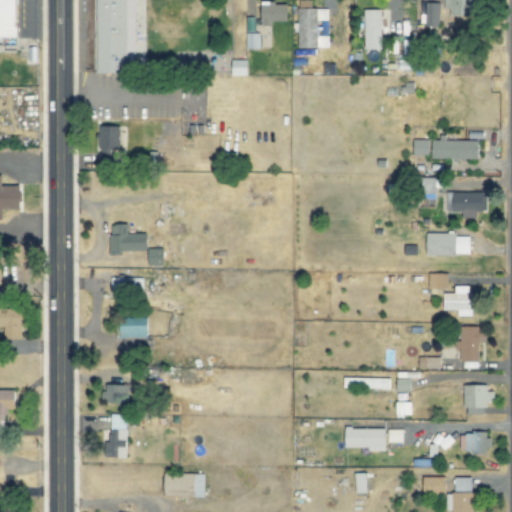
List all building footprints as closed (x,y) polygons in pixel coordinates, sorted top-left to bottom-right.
[(0,0),(0,36),(16,37),(15,0),(0,0)] [(93,0),(93,74),(145,73),(144,0),(93,0)] [(445,0),(446,15),(467,15),(467,0),(445,0)] [(287,2),(261,3),(261,25),(271,25),(271,21),(287,21),(287,2)] [(424,28),(439,28),(440,3),(425,2),(424,28)] [(327,8),(297,8),(297,22),(293,22),(293,32),(297,32),(297,47),(328,47),(328,35),(318,35),(317,20),(327,20),(327,8)] [(381,49),(380,9),(363,9),(364,49),(381,49)] [(259,48),(259,33),(246,33),(246,48),(259,48)] [(231,75),(247,76),(247,60),(232,59),(231,75)] [(121,126),(99,125),(97,163),(120,164),(121,126)] [(428,140),(412,139),(412,156),(427,157),(428,140)] [(478,159),(478,140),(430,139),(430,158),(478,159)] [(0,208),(20,208),(20,185),(2,185),(1,175),(0,174),(0,208)] [(446,191),(445,211),(484,212),(484,192),(446,191)] [(127,224),(109,224),(110,253),(147,252),(146,232),(128,233),(127,224)] [(426,255),(470,255),(470,234),(426,233),(426,255)] [(163,248),(148,248),(147,265),(163,265),(163,248)] [(448,273),(429,273),(429,288),(448,288),(448,273)] [(110,294),(142,295),(143,278),(111,277),(110,294)] [(471,317),(472,286),(454,286),(454,293),(443,293),(442,310),(458,310),(457,317),(471,317)] [(23,309),(3,309),(3,338),(22,339),(23,309)] [(119,340),(146,339),(146,325),(119,325),(119,340)] [(478,342),(484,342),(484,327),(459,327),(459,341),(455,340),(454,349),(460,349),(460,360),(478,360),(478,342)] [(439,357),(418,357),(418,368),(439,368),(439,357)] [(390,377),(343,378),(343,388),(390,387),(390,377)] [(103,403),(127,403),(128,385),(103,384),(103,403)] [(486,385),(464,384),(464,414),(485,415),(485,401),(493,402),(493,391),(486,391),(486,385)] [(15,390),(0,390),(0,436),(3,437),(3,420),(15,420),(15,390)] [(126,457),(127,415),(108,414),(108,457),(126,457)] [(345,448),(368,447),(369,451),(385,451),(385,428),(345,428),(345,448)] [(402,442),(402,429),(387,430),(387,442),(402,442)] [(489,453),(489,438),(486,438),(486,433),(459,432),(459,452),(489,453)] [(204,474),(164,473),(164,496),(203,497),(204,474)] [(366,473),(354,473),(355,494),(367,493),(366,473)] [(422,494),(445,494),(445,477),(423,477),(422,494)] [(472,511),(473,478),(453,477),(453,493),(446,493),(446,511),(452,511),(451,511),(472,511)]
